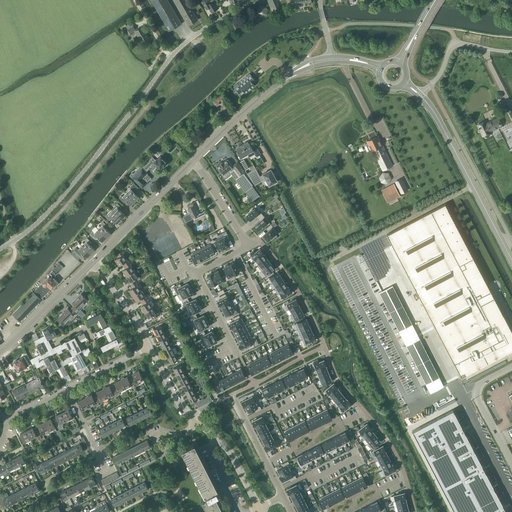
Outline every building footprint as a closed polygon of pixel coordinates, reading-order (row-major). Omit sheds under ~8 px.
[(169,31),(181,24),(166,0),(155,0),(152,2),(169,31)] [(173,0),(188,25),(198,20),(186,0),(173,0)] [(202,0),(201,1),(205,7),(207,6),(211,13),(211,12),(212,12),(214,11),(218,9),(214,2),(216,1),(215,0),(202,0)] [(130,33),(135,30),(131,23),(126,26),(130,33)] [(148,38),(142,27),(135,31),(141,42),(148,38)] [(252,82),(255,80),(249,74),(247,76),(248,78),(239,86),(237,84),(233,87),(239,94),(243,90),(245,93),(254,85),(252,82)] [(218,102),(222,99),(224,97),(221,93),(215,98),(218,102)] [(485,121),(477,125),(482,136),(483,136),(484,137),(485,137),(487,138),(488,137),(489,136),(490,136),(490,134),(490,133),(490,132),(501,126),(497,118),(486,124),(485,121)] [(381,142),(380,142),(377,137),(371,139),(370,139),(368,140),(368,141),(367,141),(368,145),(366,146),(369,151),(371,150),(371,151),(374,150),(377,158),(376,158),(382,171),(392,166),(381,142)] [(248,141),(242,145),(247,154),(249,157),(255,154),(256,157),(261,154),(260,153),(257,149),(253,151),(248,141)] [(241,158),(247,154),(242,145),(236,148),(241,158)] [(132,178),(137,183),(138,183),(143,188),(147,184),(146,183),(151,178),(146,174),(147,173),(146,172),(152,165),(155,168),(156,166),(159,169),(162,166),(163,167),(164,166),(165,166),(166,165),(166,163),(167,163),(164,160),(164,159),(165,158),(165,157),(164,157),(164,156),(163,156),(162,156),(161,156),(161,157),(160,156),(157,160),(156,159),(155,160),(152,157),(147,162),(144,165),(141,167),(142,168),(132,178)] [(259,196),(252,186),(243,174),(244,172),(237,162),(232,166),(231,165),(227,160),(223,163),(222,163),(221,162),(220,163),(220,165),(219,165),(220,165),(216,168),(220,172),(216,175),(226,189),(226,190),(231,187),(228,183),(225,185),(219,175),(221,173),(222,175),(228,170),(245,192),(252,201),(259,196)] [(265,178),(265,179),(269,185),(277,181),(274,177),(275,176),(274,174),(273,174),(270,170),(262,174),(263,175),(260,177),(255,168),(247,174),(255,185),(253,183),(261,178),(262,180),(265,178)] [(401,179),(395,182),(401,193),(407,190),(401,179)] [(138,188),(133,183),(125,191),(127,193),(134,201),(138,197),(133,192),(138,188)] [(399,196),(399,195),(394,185),(382,191),(387,202),(399,196)] [(130,205),(134,201),(127,193),(123,197),(121,195),(118,198),(123,202),(125,200),(130,205)] [(204,214),(197,200),(189,205),(190,207),(187,208),(190,213),(183,216),(186,223),(193,219),(193,220),(204,214)] [(111,210),(120,220),(124,216),(119,210),(121,208),(117,204),(111,210)] [(511,332),(445,204),(386,235),(461,377),(511,350),(511,332)] [(249,213),(246,215),(250,220),(255,216),(258,219),(263,215),(260,212),(259,213),(255,208),(252,210),(249,212),(249,213)] [(116,224),(120,220),(111,210),(107,214),(105,216),(109,221),(111,219),(116,224)] [(258,223),(254,226),(259,231),(262,228),(262,229),(265,226),(265,225),(269,222),(263,215),(258,219),(260,221),(258,223)] [(105,228),(107,226),(103,222),(101,224),(102,225),(98,229),(106,237),(110,233),(105,228)] [(263,236),(263,237),(266,241),(266,240),(267,241),(270,239),(270,240),(273,237),(277,233),(273,228),(277,225),(274,222),(271,225),(266,229),(268,231),(268,232),(263,236)] [(210,229),(204,232),(205,234),(205,235),(214,231),(214,230),(212,225),(210,225),(209,226),(209,227),(209,228),(210,229)] [(102,242),(106,237),(98,229),(94,233),(92,231),(90,234),(95,239),(97,237),(102,242)] [(219,238),(225,249),(228,247),(229,246),(227,240),(226,240),(227,240),(229,238),(227,233),(226,233),(223,234),(224,236),(219,239),(219,238)] [(89,245),(91,242),(87,238),(85,240),(86,242),(82,246),(90,254),(94,250),(89,245)] [(213,239),(210,241),(213,247),(216,245),(217,247),(219,251),(220,250),(221,251),(225,249),(219,238),(215,240),(214,240),(213,239)] [(206,246),(205,246),(210,256),(215,253),(210,244),(206,246)] [(76,248),(74,250),(81,257),(83,255),(85,258),(90,254),(82,246),(78,250),(76,248)] [(205,246),(200,249),(205,258),(210,256),(205,246)] [(198,250),(195,251),(201,261),(201,260),(205,258),(200,249),(198,250)] [(251,255),(250,257),(254,262),(263,254),(259,249),(255,253),(253,251),(250,253),(251,255)] [(118,258),(115,260),(119,266),(121,264),(123,267),(131,261),(128,258),(126,260),(123,255),(126,252),(124,250),(116,255),(118,258)] [(195,251),(190,254),(195,263),(198,262),(201,261),(195,251)] [(263,254),(254,262),(255,261),(258,265),(257,266),(267,259),(263,254)] [(267,259),(257,266),(261,271),(270,263),(267,259)] [(126,276),(134,271),(130,265),(132,264),(131,261),(123,267),(125,269),(122,271),(124,273),(124,274),(125,276),(126,276)] [(233,263),(228,265),(235,277),(243,273),(242,272),(241,269),(240,267),(237,268),(234,262),(233,263)] [(270,263),(261,271),(265,276),(266,275),(274,268),(274,267),(270,263)] [(48,277),(34,291),(41,299),(58,282),(54,278),(61,270),(57,265),(48,275),(47,276),(48,277)] [(224,267),(223,268),(226,274),(223,275),(226,281),(235,277),(228,265),(228,266),(227,265),(224,267)] [(212,273),(218,285),(226,281),(223,275),(221,277),(221,276),(218,271),(217,271),(216,270),(213,272),(213,273),(212,273)] [(130,286),(137,281),(140,279),(134,271),(126,276),(130,282),(128,283),(130,286)] [(269,278),(268,278),(269,279),(272,283),(281,277),(277,273),(278,272),(277,272),(269,278)] [(208,275),(207,276),(209,279),(210,282),(208,283),(210,287),(212,286),(212,287),(217,284),(218,285),(212,273),(208,275)] [(281,277),(272,283),(274,287),(275,288),(274,289),(284,282),(281,277)] [(143,289),(139,284),(137,281),(130,286),(131,289),(129,290),(131,293),(130,294),(132,296),(133,296),(141,290),(141,291),(143,289)] [(284,282),(274,289),(277,293),(277,294),(288,287),(287,287),(284,282)] [(180,284),(173,287),(177,295),(191,288),(189,285),(188,285),(187,284),(187,283),(182,286),(181,286),(180,284)] [(392,286),(379,293),(399,332),(405,344),(419,337),(413,325),(392,286)] [(288,287),(277,294),(278,294),(279,294),(282,299),(286,296),(286,297),(289,295),(289,294),(291,292),(288,287)] [(191,288),(177,295),(180,301),(181,300),(182,303),(188,300),(187,298),(187,297),(188,296),(193,294),(192,294),(192,293),(192,292),(193,292),(191,288)] [(144,296),(141,291),(141,290),(133,296),(137,302),(139,300),(141,303),(149,297),(147,294),(144,296)] [(33,293),(12,314),(20,321),(40,300),(33,293)] [(74,305),(72,308),(76,313),(79,310),(78,309),(87,300),(81,294),(72,303),(74,305)] [(221,299),(217,301),(220,306),(232,300),(230,301),(228,297),(227,296),(226,296),(225,294),(219,296),(221,299)] [(143,305),(140,307),(142,309),(141,310),(143,312),(144,312),(152,307),(154,305),(151,300),(149,297),(141,303),(143,305)] [(188,300),(182,303),(183,305),(182,306),(185,311),(199,304),(197,300),(196,301),(195,300),(195,299),(189,302),(188,300)] [(290,302),(284,305),(287,310),(298,304),(296,299),(293,300),(292,300),(289,301),(290,302)] [(232,300),(220,306),(221,306),(223,311),(235,305),(232,300)] [(199,304),(185,311),(187,310),(190,315),(189,316),(190,319),(196,316),(195,314),(195,313),(201,310),(200,310),(200,308),(201,308),(199,304)] [(298,304),(287,310),(287,311),(289,310),(291,314),(290,315),(301,310),(298,305),(298,304)] [(235,305),(223,311),(225,316),(230,313),(232,316),(238,313),(234,305),(235,305)] [(152,307),(144,312),(148,318),(150,316),(152,319),(160,314),(158,311),(157,311),(154,306),(152,307)] [(68,309),(59,317),(64,323),(73,314),(74,315),(76,313),(72,308),(69,310),(68,309)] [(301,310),(290,315),(293,321),(294,320),(304,315),(303,314),(301,310)] [(107,326),(100,313),(96,315),(95,313),(90,315),(91,317),(87,320),(89,324),(98,320),(102,328),(102,329),(107,326)] [(196,316),(190,319),(192,321),(190,322),(193,327),(207,320),(205,316),(204,317),(203,315),(199,317),(197,318),(196,316)] [(234,321),(229,324),(231,329),(244,323),(244,322),(243,323),(239,315),(233,318),(234,321)] [(297,323),(295,324),(297,329),(308,324),(306,319),(297,323)] [(207,320),(193,327),(195,326),(198,331),(197,331),(198,334),(204,331),(203,329),(209,326),(208,324),(209,324),(207,321),(207,320)] [(244,323),(231,329),(232,329),(233,331),(234,334),(246,328),(244,323)] [(308,324),(297,329),(300,334),(311,330),(308,324)] [(111,341),(116,338),(109,325),(107,326),(102,329),(102,328),(95,332),(98,337),(107,332),(111,341)] [(156,335),(163,332),(160,326),(153,329),(156,335)] [(57,335),(54,330),(52,332),(50,327),(43,331),(45,335),(38,338),(43,348),(50,344),(48,340),(57,335)] [(246,328),(234,334),(235,337),(236,336),(237,339),(249,333),(246,328)] [(311,330),(300,334),(302,340),(313,334),(311,330)] [(204,331),(198,334),(202,342),(215,336),(213,332),(212,333),(211,331),(212,331),(211,331),(206,334),(205,334),(204,331)] [(159,341),(166,337),(163,332),(156,335),(159,341)] [(84,350),(83,349),(79,341),(86,337),(83,333),(70,340),(77,353),(84,350)] [(249,333),(237,339),(240,344),(239,344),(251,338),(249,333)] [(313,334),(302,340),(304,345),(307,344),(308,346),(311,345),(310,342),(316,340),(313,334)] [(30,343),(29,342),(29,341),(32,339),(31,335),(21,344),(22,346),(30,343)] [(215,336),(202,342),(202,343),(204,342),(206,347),(205,347),(207,351),(212,348),(211,345),(217,342),(217,341),(216,340),(217,340),(215,336)] [(162,346),(169,343),(166,337),(159,341),(162,346)] [(419,337),(405,344),(426,384),(430,393),(443,386),(439,377),(419,337)] [(48,357),(43,348),(38,338),(34,341),(41,354),(32,359),(30,360),(32,364),(48,357)] [(116,350),(125,345),(122,338),(117,340),(116,338),(111,341),(100,346),(103,351),(113,345),(116,350)] [(251,338),(239,344),(242,349),(247,347),(249,349),(255,347),(253,344),(254,343),(251,338)] [(74,354),(77,353),(70,340),(54,347),(57,352),(58,355),(62,352),(61,350),(68,347),(72,355),(74,354)] [(165,352),(172,349),(169,343),(162,346),(165,352)] [(48,357),(32,364),(32,365),(32,364),(34,368),(36,367),(36,368),(45,364),(50,372),(54,370),(50,361),(52,360),(50,356),(57,352),(54,347),(52,349),(50,344),(43,348),(48,357)] [(288,344),(283,346),(288,356),(293,353),(293,354),(293,353),(288,344)] [(283,346),(278,349),(283,358),(288,356),(283,346)] [(81,368),(83,371),(88,368),(87,366),(86,366),(86,365),(81,356),(90,352),(88,347),(83,349),(84,350),(77,353),(74,354),(81,368)] [(167,358),(174,354),(172,349),(165,352),(167,358)] [(278,349),(273,351),(278,361),(283,358),(278,349)] [(273,351),(268,354),(273,363),(278,361),(273,351)] [(76,370),(81,368),(74,354),(72,355),(61,361),(63,365),(72,361),(76,370)] [(170,363),(177,360),(174,354),(167,358),(170,363)] [(266,355),(261,357),(266,367),(271,364),(266,355)] [(61,361),(59,356),(54,359),(52,360),(50,361),(54,370),(58,368),(63,377),(68,374),(63,365),(61,361)] [(27,366),(29,365),(24,357),(22,358),(16,361),(15,361),(13,362),(13,363),(18,372),(27,367),(27,366)] [(261,357),(257,360),(261,369),(266,367),(261,357)] [(257,360),(252,362),(257,372),(261,369),(257,360)] [(314,364),(313,365),(315,369),(315,370),(326,366),(323,360),(318,362),(318,360),(313,362),(314,364)] [(252,362),(247,365),(252,374),(257,372),(252,362)] [(176,374),(183,370),(180,365),(173,368),(176,374)] [(326,366),(315,370),(316,370),(318,374),(327,371),(325,366),(326,366)] [(240,367),(236,370),(241,380),(245,378),(241,368),(240,367)] [(44,387),(39,377),(34,368),(31,369),(36,379),(12,391),(17,400),(44,387)] [(298,371),(303,380),(308,377),(303,368),(302,369),(302,368),(300,369),(298,370),(298,371)] [(179,380),(186,376),(183,370),(176,374),(179,380)] [(232,372),(231,372),(236,382),(241,380),(236,370),(235,370),(236,372),(233,374),(232,372)] [(137,382),(143,379),(138,371),(132,374),(134,376),(131,378),(135,386),(138,384),(137,382)] [(298,371),(293,373),(298,382),(303,380),(298,371)] [(327,371),(318,374),(320,379),(319,380),(329,376),(327,371)] [(231,372),(227,374),(232,384),(236,382),(231,372)] [(293,373),(288,376),(293,385),(298,382),(293,373)] [(228,376),(224,378),(228,386),(232,384),(227,374),(228,376)] [(181,385),(188,382),(186,376),(179,380),(181,385)] [(288,376),(283,378),(287,386),(288,387),(289,387),(293,385),(288,376)] [(329,376),(319,380),(321,385),(331,381),(329,376)] [(131,378),(128,379),(127,377),(124,378),(124,377),(121,379),(121,380),(125,388),(131,385),(132,387),(135,386),(131,378)] [(219,379),(224,389),(224,388),(228,386),(224,378),(220,380),(219,379)] [(219,379),(214,382),(218,391),(221,390),(222,390),(224,389),(219,379)] [(282,379),(276,382),(281,391),(286,388),(282,379)] [(119,391),(125,388),(121,380),(114,383),(116,386),(113,387),(117,395),(120,394),(119,391)] [(184,391),(191,387),(188,382),(181,385),(184,391)] [(276,382),(272,384),(276,393),(281,391),(276,382)] [(325,390),(328,395),(337,388),(333,383),(325,390)] [(272,384),(267,387),(271,396),(276,393),(272,384)] [(103,388),(103,389),(107,397),(113,394),(114,396),(117,395),(113,387),(110,388),(109,386),(106,387),(106,386),(103,388)] [(187,397),(194,393),(191,387),(184,391),(187,397)] [(262,389),(266,398),(271,396),(267,387),(266,387),(262,389)] [(337,388),(328,395),(329,394),(333,398),(340,392),(337,388)] [(101,400),(107,397),(103,389),(97,392),(98,395),(95,396),(99,404),(102,403),(101,400)] [(194,393),(187,397),(190,402),(197,399),(201,397),(198,391),(194,393)] [(248,398),(242,401),(245,407),(257,400),(260,399),(255,391),(253,392),(247,395),(248,398)] [(340,392),(333,398),(336,402),(343,396),(340,392)] [(86,398),(85,398),(89,406),(95,403),(96,406),(99,404),(95,396),(93,397),(91,395),(88,396),(85,397),(86,398)] [(343,396),(336,402),(339,406),(337,408),(338,408),(347,400),(343,396)] [(81,404),(79,405),(82,412),(84,411),(83,409),(89,406),(85,398),(79,401),(81,404)] [(257,400),(245,407),(246,407),(245,408),(246,411),(247,411),(248,412),(254,409),(255,412),(261,409),(259,406),(258,406),(256,401),(257,401),(257,400)] [(347,400),(338,408),(341,412),(346,409),(349,407),(349,406),(351,404),(347,400)] [(148,406),(143,409),(146,416),(152,413),(148,406)] [(143,409),(137,412),(141,419),(146,416),(143,409)] [(327,409),(321,412),(327,422),(332,419),(327,409)] [(68,410),(62,413),(66,421),(72,418),(68,410)] [(506,511),(453,410),(413,431),(454,511),(506,511)] [(137,412),(131,415),(135,422),(141,419),(137,412)] [(321,412),(316,414),(321,424),(326,421),(326,422),(327,422),(321,412)] [(62,423),(66,421),(62,413),(56,416),(57,418),(54,420),(58,427),(59,430),(61,430),(63,429),(63,428),(62,425),(63,425),(62,423)] [(316,414),(311,417),(316,426),(321,424),(316,414)] [(131,415),(126,418),(129,425),(135,422),(131,415)] [(262,416),(252,421),(255,426),(265,421),(262,416)] [(307,419),(306,420),(311,429),(316,426),(311,417),(310,417),(307,419)] [(121,418),(116,421),(119,428),(125,425),(121,418)] [(49,431),(55,428),(50,419),(44,422),(49,431)] [(304,420),(299,423),(304,433),(309,430),(304,420)] [(116,421),(110,423),(114,431),(119,428),(116,421)] [(265,421),(255,426),(255,427),(255,426),(258,431),(266,427),(264,422),(265,421)] [(43,434),(49,431),(44,422),(38,425),(43,434)] [(110,423),(104,426),(108,434),(114,431),(110,423)] [(295,425),(294,426),(299,435),(304,433),(299,423),(295,425)] [(361,428),(358,431),(361,435),(360,436),(370,428),(367,424),(364,425),(361,427),(361,428)] [(104,426),(98,429),(101,433),(102,437),(108,434),(104,426)] [(294,426),(289,428),(294,438),(299,435),(294,426)] [(266,427),(258,431),(260,436),(269,431),(266,427)] [(32,428),(26,431),(30,439),(36,436),(39,440),(41,439),(36,429),(34,430),(32,428)] [(289,428),(283,431),(289,441),(294,438),(289,428)] [(370,428),(360,436),(364,440),(373,433),(370,429),(370,428)] [(24,442),(30,439),(26,431),(20,434),(21,437),(18,438),(24,448),(26,447),(24,442)] [(269,431),(260,436),(263,440),(271,436),(269,431)] [(341,434),(340,434),(345,445),(346,444),(344,442),(349,440),(345,432),(344,432),(341,434)] [(373,433),(364,440),(365,439),(368,443),(367,444),(376,437),(373,433)] [(336,436),(336,437),(341,447),(345,445),(340,434),(336,436)] [(271,436),(263,440),(265,445),(264,445),(264,446),(276,440),(273,441),(271,436)] [(336,437),(331,439),(336,449),(335,447),(339,445),(341,447),(336,437)] [(376,437),(367,444),(370,449),(380,441),(376,437)] [(331,439),(326,441),(332,452),(336,449),(331,439)] [(147,440),(141,442),(144,449),(150,446),(147,440)] [(276,440),(264,446),(267,451),(270,449),(271,450),(276,447),(276,446),(278,445),(276,440)] [(78,441),(73,444),(74,446),(78,454),(83,451),(83,450),(81,447),(80,445),(79,443),(79,442),(78,441)] [(326,441),(322,444),(326,453),(331,451),(331,452),(332,452),(326,441)] [(141,442),(135,445),(139,452),(144,449),(141,442)] [(220,493),(194,443),(183,448),(208,498),(206,499),(203,501),(208,511),(223,511),(215,495),(220,493)] [(135,445),(130,448),(133,455),(139,452),(135,445)] [(320,445),(315,447),(320,457),(321,457),(320,456),(325,454),(320,445)] [(74,446),(69,449),(73,457),(78,454),(74,446)] [(383,446),(371,452),(373,457),(375,456),(385,451),(383,446)] [(315,447),(311,449),(316,460),(320,457),(315,447)] [(65,448),(62,450),(63,452),(67,459),(73,457),(69,449),(66,450),(65,448)] [(127,458),(133,455),(130,448),(124,451),(127,458)] [(311,449),(306,452),(311,462),(312,462),(311,461),(315,459),(316,460),(311,449)] [(124,451),(118,454),(122,461),(127,458),(124,451)] [(385,451),(375,456),(377,461),(387,456),(385,451)] [(63,452),(58,454),(62,462),(67,459),(63,452)] [(306,452),(302,454),(307,464),(311,462),(306,452)] [(58,454),(53,457),(57,465),(62,462),(58,454)] [(118,454),(113,457),(116,464),(122,461),(118,454)] [(297,456),(302,467),(307,464),(302,454),(301,454),(297,456)] [(21,455),(16,458),(18,462),(19,465),(20,466),(25,463),(25,462),(23,459),(21,455)] [(387,456),(377,461),(380,466),(390,461),(387,456)] [(51,468),(57,465),(53,457),(47,460),(51,468)] [(16,458),(10,461),(12,465),(14,467),(15,469),(20,466),(19,465),(18,462),(16,458)] [(47,460),(42,463),(46,470),(51,468),(47,460)] [(10,461),(5,463),(7,467),(8,470),(9,472),(15,469),(14,467),(12,465),(10,461)] [(278,471),(277,471),(279,475),(280,474),(280,475),(280,476),(291,470),(288,465),(289,464),(288,461),(282,464),(283,467),(278,470),(277,470),(278,471)] [(390,461),(380,466),(382,470),(381,471),(393,465),(392,465),(390,461)] [(5,463),(0,465),(0,466),(2,470),(3,473),(4,474),(5,476),(10,473),(9,472),(8,470),(7,467),(5,463)] [(35,463),(33,465),(36,472),(39,470),(40,473),(46,470),(42,463),(37,465),(35,463)] [(393,465),(381,471),(384,476),(389,473),(390,474),(393,472),(393,471),(395,470),(393,465)] [(291,470),(280,476),(282,481),(288,478),(289,478),(290,481),(296,478),(294,474),(293,475),(291,470)] [(92,476),(86,479),(90,487),(96,484),(98,488),(100,487),(95,478),(93,479),(92,476)] [(362,476),(357,479),(362,489),(364,488),(367,486),(362,476)] [(86,479),(81,482),(85,489),(90,487),(86,479)] [(357,479),(352,482),(357,491),(361,489),(362,489),(357,479)] [(35,482),(30,485),(34,493),(39,490),(37,486),(39,485),(37,481),(35,482)] [(145,481),(139,484),(143,491),(148,488),(145,481)] [(81,482),(76,484),(80,492),(85,489),(81,482)] [(352,482),(347,484),(352,494),(357,491),(352,482)] [(76,484),(70,487),(74,495),(80,492),(76,484)] [(139,484),(133,487),(137,494),(143,491),(139,484)] [(297,484),(287,489),(289,494),(299,489),(297,484)] [(347,484),(341,487),(346,496),(346,497),(347,497),(352,494),(347,484)] [(30,485),(24,488),(28,496),(34,493),(30,485)] [(70,487),(65,490),(69,498),(74,495),(70,487)] [(133,487),(128,490),(131,497),(137,494),(133,487)] [(24,488),(19,491),(23,498),(28,496),(24,488)] [(340,488),(334,491),(339,500),(344,498),(345,498),(344,497),(340,488)] [(299,489),(289,494),(289,495),(290,494),(292,499),(301,495),(299,490),(300,490),(299,489)] [(65,490),(59,493),(63,500),(69,498),(65,490)] [(128,490),(122,493),(125,500),(131,497),(128,490)] [(18,501),(23,498),(19,491),(14,494),(18,501)] [(334,491),(329,493),(334,503),(339,500),(334,491)] [(5,495),(2,497),(3,499),(3,500),(5,503),(6,505),(7,507),(12,504),(8,497),(7,493),(4,494),(5,495)] [(122,493),(116,496),(120,503),(125,500),(122,493)] [(329,493),(324,496),(329,506),(329,505),(334,503),(329,493)] [(398,495),(393,496),(394,501),(405,498),(404,493),(401,494),(401,493),(397,494),(398,495)] [(14,494),(8,497),(12,504),(18,501),(14,494)] [(301,495),(292,499),(295,504),(303,499),(301,495)] [(116,496),(111,499),(114,506),(120,503),(116,496)] [(324,496),(319,499),(324,508),(327,507),(329,506),(324,496)] [(394,501),(393,502),(394,507),(397,506),(406,504),(405,499),(405,498),(394,501)] [(303,499),(295,504),(297,509),(306,504),(303,499)] [(372,504),(371,504),(375,511),(379,511),(382,511),(377,501),(376,501),(372,504)] [(101,502),(98,503),(99,504),(100,506),(103,511),(108,511),(110,511),(106,504),(103,505),(101,502)]
